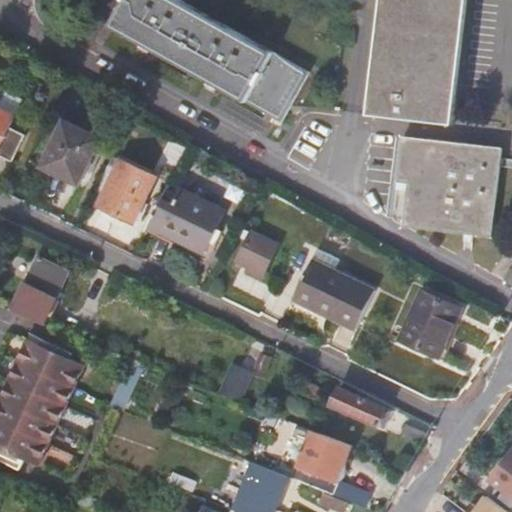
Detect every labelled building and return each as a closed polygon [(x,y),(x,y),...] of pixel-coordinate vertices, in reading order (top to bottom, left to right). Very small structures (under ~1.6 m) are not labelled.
[(125,0),(111,25),(280,121),(306,72),(180,0),(125,0)] [(381,0),(368,114),(401,118),(415,119),(452,124),(466,0),(381,0)] [(23,101),(3,91),(0,96),(0,110),(15,118),(23,101)] [(0,150),(15,118),(0,110),(0,150)] [(401,118),(400,134),(413,137),(415,119),(401,118)] [(79,188),(102,141),(66,123),(44,170),(79,188)] [(15,157),(27,133),(15,127),(3,151),(15,157)] [(492,236),(501,148),(413,137),(400,134),(391,224),(465,232),(475,234),(492,236)] [(134,224),(155,178),(122,163),(101,207),(134,224)] [(206,256),(226,214),(170,186),(149,227),(206,256)] [(267,271),(281,243),(253,230),(240,257),(267,271)] [(464,241),(474,242),(475,234),(465,232),(464,241)] [(333,270),(337,261),(317,252),(293,301),(313,311),(314,308),(355,329),(375,291),(333,270)] [(284,254),(278,270),(293,276),(299,260),(284,254)] [(14,311),(46,323),(70,272),(47,262),(43,270),(35,266),(14,311)] [(440,358),(461,309),(422,291),(400,339),(440,358)] [(69,357),(70,353),(27,334),(0,395),(0,456),(11,462),(9,468),(17,471),(22,460),(37,467),(83,363),(69,357)] [(107,405),(120,410),(141,362),(128,357),(107,405)] [(226,393),(245,401),(257,370),(238,362),(226,393)] [(322,402),(327,392),(303,381),(298,392),(322,402)] [(343,391),(335,408),(380,428),(388,410),(343,391)] [(401,437),(425,447),(432,437),(407,425),(401,437)] [(302,469),(342,484),(357,448),(317,432),(302,469)] [(511,496),(511,457),(493,483),(511,496)] [(275,511),(276,511),(290,478),(255,464),(237,511),(275,511)] [(342,484),(302,469),(298,482),(337,497),(342,484)] [(342,511),(350,511),(352,506),(322,494),(319,503),(342,511)] [(507,511),(488,497),(477,511),(507,511)]
